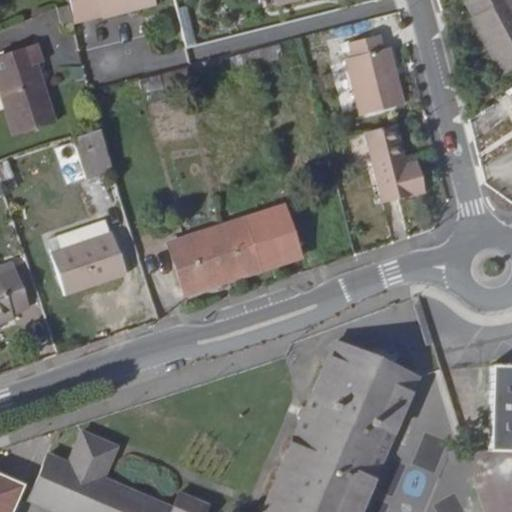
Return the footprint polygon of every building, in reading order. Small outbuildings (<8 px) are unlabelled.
[(102,23),(156,9),(153,0),(66,0),(68,8),(74,28),(102,21),(102,23)] [(288,0),(290,9),(325,0),(288,0)] [(511,0),(464,0),(473,16),(470,18),(502,76),(511,70),(511,0)] [(387,52),(379,54),(375,40),(347,47),(351,61),(345,63),(359,119),(401,108),(387,52)] [(52,63),(57,61),(51,44),(6,58),(31,133),(71,120),(52,63)] [(223,79),(282,65),(279,53),(220,67),(223,79)] [(142,97),(190,84),(188,75),(139,87),(142,97)] [(106,106),(114,104),(112,98),(104,99),(106,106)] [(415,164),(404,166),(395,129),(364,137),(381,206),(424,195),(415,164)] [(91,178),(117,170),(105,131),(79,140),(91,178)] [(9,191),(21,187),(13,161),(0,165),(9,191)] [(298,256),(279,205),(242,217),(253,249),(233,257),(240,275),(298,256)] [(166,242),(183,294),(240,275),(233,257),(253,249),(242,217),(166,242)] [(109,224),(54,243),(58,257),(115,238),(109,224)] [(70,299),(130,277),(117,237),(115,238),(58,257),(56,258),(70,299)] [(0,328),(17,323),(4,282),(0,283),(0,328)] [(367,511),(425,374),(346,340),(273,511),(367,511)] [(511,361),(501,361),(499,444),(511,444),(511,361)] [(39,500),(65,511),(157,511),(153,500),(113,481),(126,451),(92,436),(78,466),(58,457),(39,500)] [(0,472),(0,471),(4,463),(0,461),(0,511),(16,511),(28,486),(0,472)] [(437,504),(440,511),(464,511),(458,495),(437,504)] [(220,511),(221,511),(190,497),(182,511),(220,511)] [(180,511),(153,500),(157,511),(180,511)]
